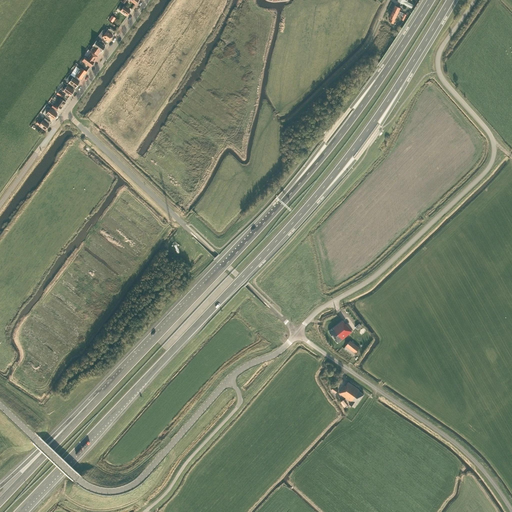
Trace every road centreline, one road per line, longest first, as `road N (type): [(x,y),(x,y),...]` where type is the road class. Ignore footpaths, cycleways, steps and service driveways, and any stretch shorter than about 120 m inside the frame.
road 1 (trunk): [(34,494),(313,199),(450,0)]
road 2 (trunk): [(430,0),(301,182),(101,394)]
road 3 (tertiary): [(297,333),(384,268),(490,165),(490,134),(437,67),(441,47),(474,0)]
road 4 (tertiary): [(0,405),(76,478),(107,492),(141,478),(227,380)]
road 5 (unclassified): [(511,511),(463,450),(297,333)]
road 6 (unclassified): [(144,511),(240,402),(227,380)]
road 7 (unclassified): [(186,226),(66,112)]
road 8 (tertiary): [(66,112),(147,0)]
road 9 (motorway): [(101,394),(0,485)]
